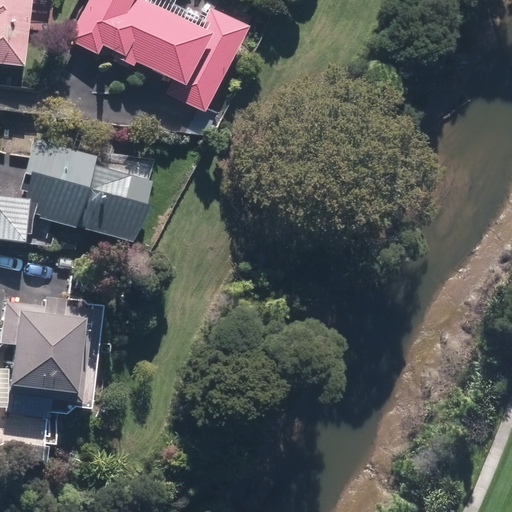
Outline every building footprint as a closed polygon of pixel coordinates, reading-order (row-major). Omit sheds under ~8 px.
[(0,0),(0,68),(16,71),(25,0),(0,0)] [(108,55),(106,59),(127,70),(129,66),(165,86),(160,96),(197,116),(242,31),(205,12),(193,34),(128,0),(85,0),(63,43),(91,58),(96,49),(108,55)] [(19,194),(16,202),(0,199),(0,243),(17,246),(18,236),(25,237),(29,216),(34,218),(34,220),(68,232),(69,229),(123,247),(137,213),(134,212),(142,186),(86,168),(89,160),(30,141),(19,176),(14,192),(19,194)] [(0,346),(6,347),(0,389),(41,395),(40,402),(71,406),(84,316),(57,312),(58,304),(38,301),(37,309),(2,304),(0,315),(0,346)] [(42,438),(0,434),(0,460),(40,463),(42,438)]
